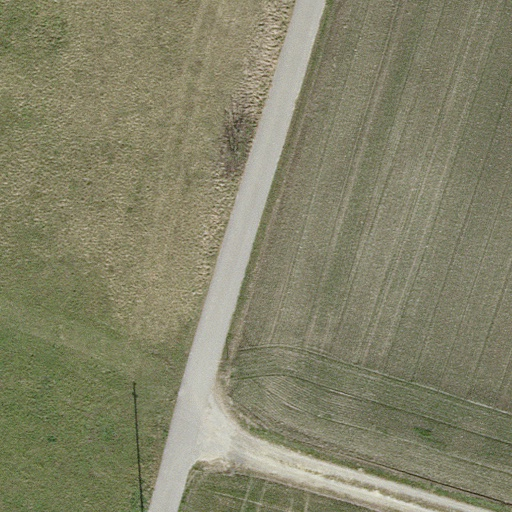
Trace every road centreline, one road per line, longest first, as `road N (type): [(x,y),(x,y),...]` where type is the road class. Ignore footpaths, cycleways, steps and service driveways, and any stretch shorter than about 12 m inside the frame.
road 1 (track): [(158,511),(303,0)]
road 2 (track): [(462,511),(181,423)]
